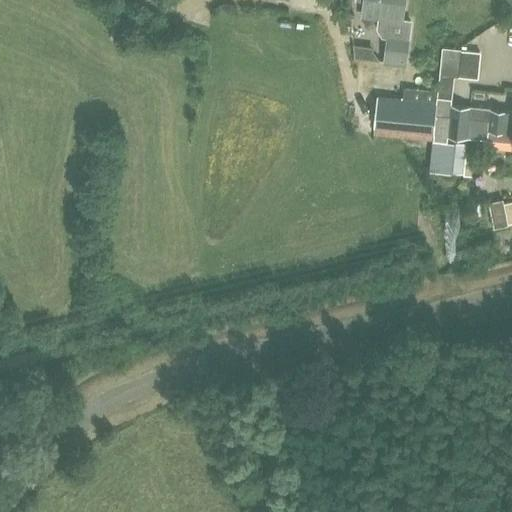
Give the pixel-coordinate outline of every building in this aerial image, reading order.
[(365,0),(363,15),(382,18),(380,26),(386,33),(389,33),(386,60),(405,63),(411,22),(402,21),(404,0),(365,0)] [(112,26),(110,37),(123,38),(124,27),(112,26)] [(455,76),(456,76),(459,77),(459,75),(478,77),(481,51),(462,49),(459,48),(443,47),(440,75),(455,76)] [(511,110),(491,109),(472,106),(451,104),(452,98),(455,76),(440,75),(438,97),(437,102),(436,113),(511,121),(511,110)] [(375,127),(434,133),(437,102),(378,97),(375,127)] [(434,133),(468,137),(488,140),(511,142),(511,121),(436,113),(434,133)] [(464,170),(463,175),(471,176),(473,161),(470,161),(465,160),(464,170)]
